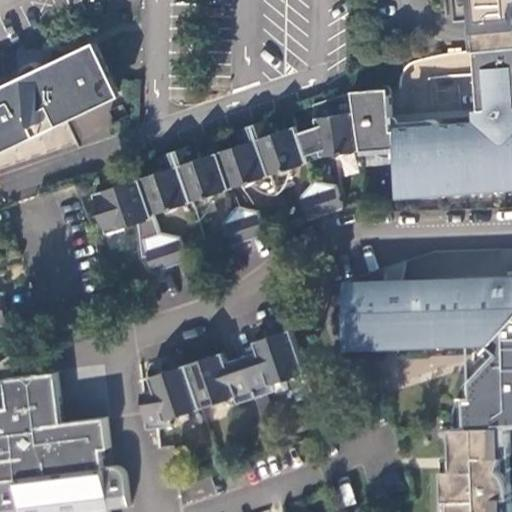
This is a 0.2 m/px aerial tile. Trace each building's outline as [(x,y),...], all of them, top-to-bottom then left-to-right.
[(511,0),(453,0),(455,20),(477,18),(480,46),(511,42),(511,0)] [(511,71),(511,42),(480,46),(482,74),(511,71)] [(0,150),(3,148),(10,140),(16,128),(17,121),(35,113),(35,121),(37,123),(44,121),(45,108),(53,104),(60,120),(120,91),(97,43),(52,64),(54,69),(52,71),(51,80),(44,80),(45,71),(43,66),(40,62),(34,61),(32,62),(30,64),(28,69),(27,86),(16,85),(17,83),(15,82),(0,89),(0,150)] [(511,71),(482,74),(485,105),(489,105),(511,103),(511,71)] [(511,118),(494,120),(397,129),(392,89),(354,93),(354,94),(363,152),(400,150),(412,186),(440,184),(457,175),(468,174),(469,182),(511,177),(511,118)] [(332,157),(364,154),(363,152),(354,94),(318,105),(322,128),(304,134),(311,156),(331,150),(332,157)] [(511,118),(511,103),(489,105),(489,113),(493,113),(494,120),(511,118)] [(310,156),(311,156),(304,134),(302,134),(300,127),(283,133),(278,119),(258,126),(274,176),(312,163),(310,156)] [(235,190),(274,176),(258,126),(237,133),(241,147),(223,153),(235,190)] [(196,203),(235,190),(223,153),(204,160),(199,145),(179,152),(196,203)] [(157,215),(196,203),(179,152),(159,159),(163,173),(145,179),(157,215)] [(157,273),(175,267),(163,233),(157,215),(145,179),(101,195),(112,231),(143,221),(147,256),(152,257),(157,273)] [(313,220),(330,214),(319,180),(305,195),(313,220)] [(319,180),(330,214),(347,208),(339,184),(319,180)] [(236,247),(253,242),(241,206),(227,223),(236,247)] [(241,206),(253,242),(269,236),(261,212),(241,206)] [(163,233),(175,267),(191,262),(184,239),(163,233)] [(511,280),(353,286),(353,340),(488,336),(504,352),(477,380),(477,398),(471,398),(471,425),(511,423),(511,280)] [(0,308),(8,308),(6,292),(0,293),(0,308)] [(0,325),(2,325),(0,311),(0,310),(9,309),(8,308),(0,308),(0,325)] [(11,324),(9,309),(0,310),(0,311),(2,325),(11,324)] [(295,378),(310,373),(295,330),(259,343),(262,351),(245,356),(259,398),(277,392),(275,385),(295,378)] [(243,402),(259,398),(245,356),(229,362),(226,353),(190,365),(205,408),(241,396),(243,402)] [(159,389),(144,394),(148,427),(174,426),(174,418),(205,408),(190,365),(168,373),(172,385),(159,389)] [(108,416),(65,422),(59,373),(12,379),(14,408),(0,409),(0,475),(4,511),(112,511),(112,508),(133,505),(128,476),(127,473),(125,470),(122,467),(117,466),(114,466),(108,467),(106,449),(112,448),(108,416)] [(172,385),(168,373),(155,377),(159,389),(172,385)] [(310,373),(295,378),(302,400),(317,395),(310,373)] [(511,423),(471,425),(471,429),(456,429),(458,471),(448,471),(450,500),(454,500),(454,511),(511,511),(511,481),(511,480),(503,469),(508,455),(511,455),(511,423)]
